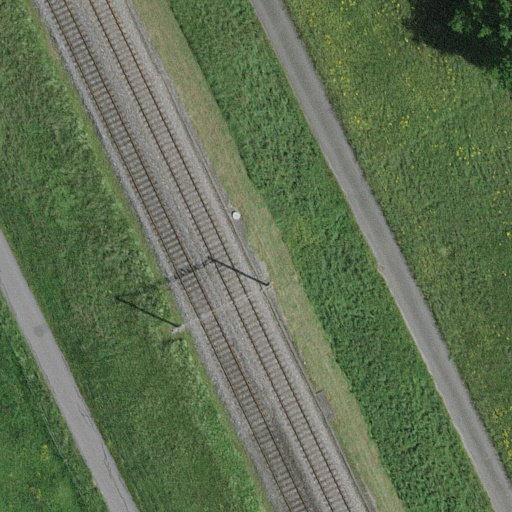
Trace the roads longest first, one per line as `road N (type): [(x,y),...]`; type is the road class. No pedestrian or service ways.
road 1 (unclassified): [(511,504),(266,0)]
road 2 (unclassified): [(120,511),(0,263)]
